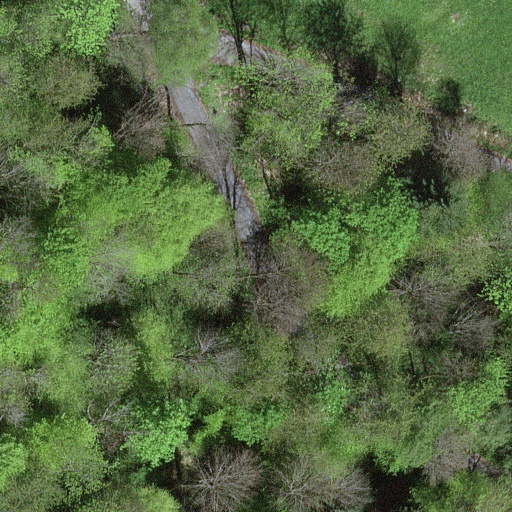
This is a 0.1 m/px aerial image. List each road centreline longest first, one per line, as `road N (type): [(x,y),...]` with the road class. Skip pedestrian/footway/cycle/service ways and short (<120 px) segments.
road 1 (track): [(144,0),(275,305),(319,373),(511,496)]
road 2 (track): [(161,0),(511,171)]
